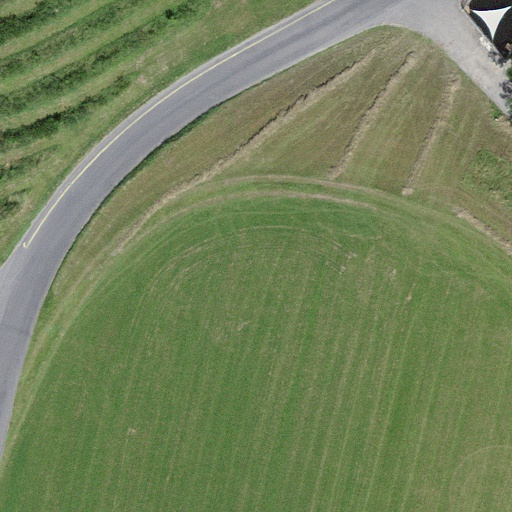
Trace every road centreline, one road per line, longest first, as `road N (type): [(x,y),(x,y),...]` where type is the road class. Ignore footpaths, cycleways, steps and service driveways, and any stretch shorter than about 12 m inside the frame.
road 1 (unclassified): [(372,0),(180,102),(80,193),(28,269),(0,390)]
road 2 (track): [(423,0),(511,96)]
